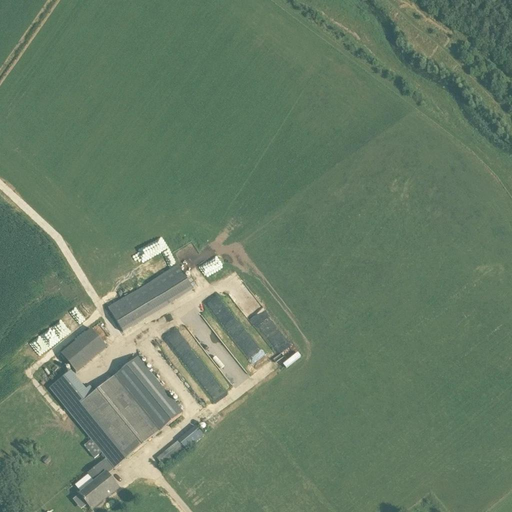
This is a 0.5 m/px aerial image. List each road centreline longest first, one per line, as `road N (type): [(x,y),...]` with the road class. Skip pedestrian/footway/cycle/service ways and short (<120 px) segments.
road 1 (track): [(0,188),(61,243),(124,349)]
road 2 (track): [(138,339),(198,414),(121,475)]
road 3 (track): [(87,377),(209,293)]
